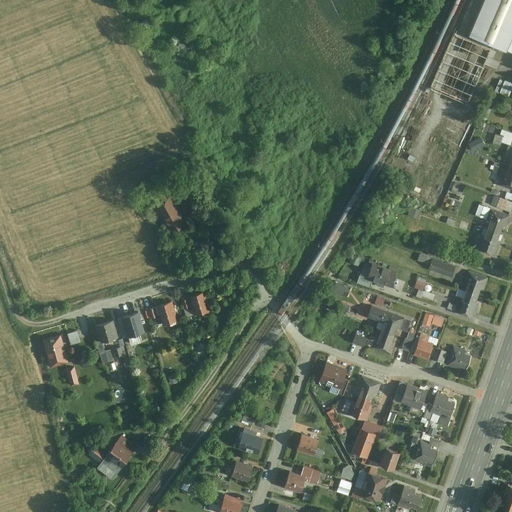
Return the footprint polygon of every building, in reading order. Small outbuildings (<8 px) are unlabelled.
[(511,0),(485,0),(470,35),(507,52),(511,40),(511,0)] [(471,91),(469,90),(465,98),(475,102),(483,82),(476,79),(471,91)] [(511,82),(502,79),(498,90),(511,95),(511,94),(511,82)] [(511,143),(511,133),(502,130),(500,136),(503,137),(501,143),(511,146),(511,143)] [(486,137),(472,141),(475,151),(488,147),(486,137)] [(511,167),(510,166),(508,173),(504,171),(499,186),(511,190),(511,167)] [(179,207),(174,197),(154,208),(160,218),(162,217),(172,234),(187,225),(177,208),(179,207)] [(511,207),(511,202),(500,198),(497,208),(510,213),(511,207)] [(411,216),(422,218),(423,209),(413,207),(411,216)] [(507,228),(511,216),(491,209),(487,221),(491,222),(488,229),(501,234),(503,227),(507,228)] [(499,241),(501,234),(488,229),(486,237),(481,235),(477,249),(496,256),(502,242),(499,241)] [(456,267),(432,259),(429,270),(452,278),(456,267)] [(397,273),(372,264),(367,280),(373,282),(392,288),(397,273)] [(468,285),(465,292),(479,297),(481,289),(485,291),(489,278),(468,271),(464,283),(468,285)] [(373,282),(367,280),(360,277),(358,284),(370,289),(373,282)] [(332,291),(344,296),(349,286),(337,281),(332,291)] [(209,308),(203,290),(189,294),(194,313),(209,308)] [(474,319),(479,305),(477,304),(479,297),(465,292),(458,290),(455,296),(459,298),(457,306),(450,304),(447,310),(474,319)] [(189,305),(186,294),(179,296),(183,307),(189,305)] [(176,318),(171,300),(157,304),(162,322),(176,318)] [(384,325),(382,332),(395,336),(397,329),(407,333),(411,321),(371,306),(366,318),(384,325)] [(143,331),(137,309),(121,313),(127,335),(143,331)] [(445,327),(448,317),(428,311),(425,321),(445,327)] [(117,336),(112,317),(96,322),(101,340),(117,336)] [(79,340),(76,328),(66,331),(70,343),(79,340)] [(67,360),(59,332),(41,337),(49,365),(67,360)] [(395,336),(382,332),(379,338),(376,337),(371,349),(391,356),(396,345),(392,344),(395,336)] [(368,339),(356,335),(352,344),(364,348),(368,339)] [(430,338),(421,335),(414,356),(428,361),(434,344),(429,343),(430,338)] [(122,353),(119,345),(113,347),(115,355),(122,353)] [(466,351),(454,346),(447,366),(459,370),(460,368),(467,370),(472,355),(465,353),(466,351)] [(107,359),(104,350),(99,352),(101,361),(107,359)] [(443,365),(447,353),(441,351),(437,363),(443,365)] [(347,368),(326,360),(318,380),(325,382),(324,384),(331,386),(331,384),(339,387),(337,392),(342,394),(348,379),(344,377),(347,368)] [(77,382),(73,364),(65,366),(69,384),(77,382)] [(381,381),(361,374),(356,386),(360,387),(357,394),(371,399),(373,392),(377,394),(381,381)] [(396,391),(403,393),(406,384),(400,382),(396,391)] [(421,407),(427,389),(407,382),(406,384),(403,393),(401,400),(421,407)] [(449,395),(437,391),(431,404),(429,410),(432,411),(441,415),(438,421),(447,424),(455,400),(448,397),(449,395)] [(369,405),(371,399),(357,394),(355,400),(351,399),(346,412),(367,419),(372,406),(369,405)] [(429,410),(431,404),(427,403),(422,416),(429,419),(432,411),(429,410)] [(335,427),(342,425),(337,408),(330,410),(335,427)] [(253,420),(242,416),(241,421),(252,425),(253,420)] [(384,426),(367,419),(364,428),(378,433),(377,435),(380,436),(384,426)] [(256,452),(262,436),(254,433),(255,431),(244,427),(237,445),(256,452)] [(377,435),(378,433),(364,428),(362,427),(353,451),(355,452),(366,457),(368,457),(377,435)] [(319,438),(301,432),(295,448),(313,454),(319,438)] [(432,443),(420,439),(413,459),(425,463),(426,460),(433,462),(437,449),(430,447),(432,443)] [(112,478),(131,453),(115,441),(96,467),(112,478)] [(88,452),(98,460),(104,452),(94,445),(88,452)] [(394,469),(400,451),(385,447),(379,465),(394,469)] [(253,465),(235,459),(230,473),(248,479),(253,465)] [(351,465),(343,468),(347,478),(355,475),(351,465)] [(303,466),(300,473),(306,475),(304,479),(317,483),(321,471),(303,466)] [(300,473),(288,469),(284,486),(301,491),(304,479),(306,475),(300,473)] [(379,499),(387,477),(367,470),(359,492),(365,494),(366,497),(372,499),(375,498),(379,499)] [(338,491),(350,495),(354,482),(343,478),(338,491)] [(511,484),(510,484),(505,482),(497,505),(511,509),(511,484)] [(415,489),(404,485),(400,495),(393,492),(390,501),(408,508),(409,505),(417,508),(422,494),(414,491),(415,489)] [(239,497),(223,492),(217,510),(223,511),(237,511),(241,501),(238,500),(239,497)]
